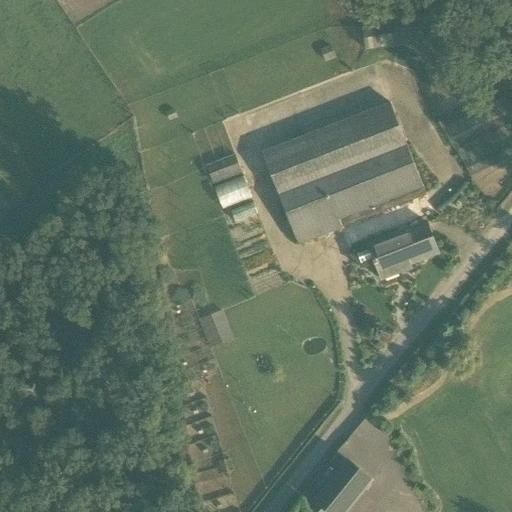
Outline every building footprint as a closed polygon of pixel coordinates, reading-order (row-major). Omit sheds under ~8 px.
[(365,27),(365,29),(369,51),(452,37),(448,13),(365,27)] [(394,103),(265,152),(299,244),(428,197),(394,103)] [(238,155),(208,166),(214,185),(244,173),(238,155)] [(215,187),(223,208),(253,197),(245,175),(215,187)] [(428,224),(370,246),(354,251),(361,270),(376,264),(382,279),(402,272),(400,267),(439,253),(428,224)] [(235,339),(224,311),(201,320),(212,348),(235,339)] [(348,458),(313,501),(326,511),(347,511),(374,480),(348,458)]
